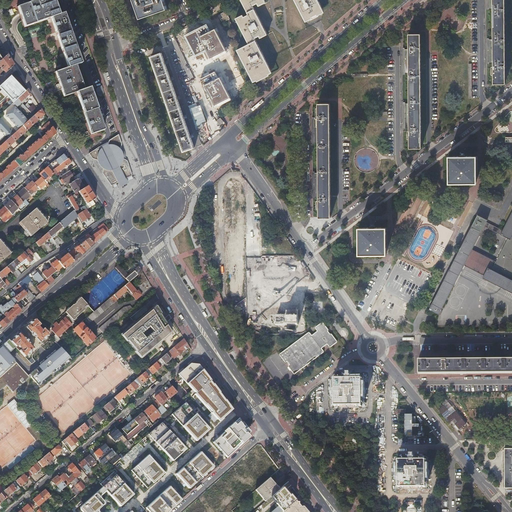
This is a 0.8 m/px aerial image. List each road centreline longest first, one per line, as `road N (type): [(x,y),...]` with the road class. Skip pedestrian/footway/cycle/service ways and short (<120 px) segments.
road 1 (residential): [(8,511),(205,344)]
road 2 (secondary): [(235,149),(404,0)]
road 3 (primary): [(271,418),(152,237)]
road 4 (secondary): [(381,0),(227,138)]
road 5 (residential): [(403,382),(507,511)]
road 6 (primary): [(164,182),(116,43)]
road 7 (primary): [(103,47),(151,186)]
road 8 (residential): [(0,295),(114,211)]
road 9 (residential): [(381,344),(511,340)]
road 10 (residential): [(407,172),(304,249)]
road 11 (residential): [(407,172),(398,160),(395,50)]
road 12 (primary): [(142,239),(205,344)]
road 13 (residential): [(175,511),(265,428)]
road 14 (residential): [(295,234),(305,218),(303,115)]
